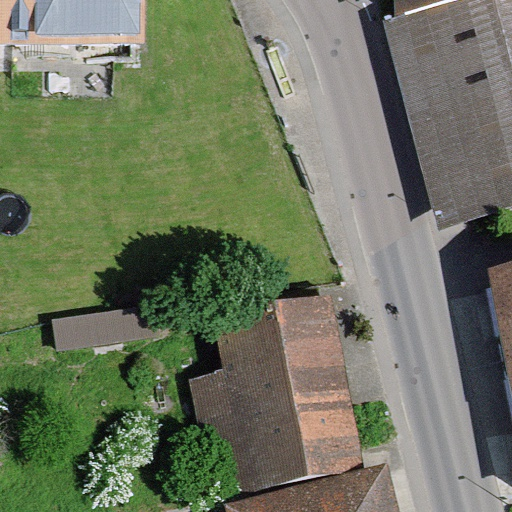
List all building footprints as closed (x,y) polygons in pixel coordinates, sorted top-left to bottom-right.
[(140,0),(0,0),(0,38),(140,40),(140,0)] [(511,0),(387,0),(388,28),(380,30),(433,238),(511,217),(511,0)] [(511,276),(476,283),(511,474),(511,276)] [(333,294),(215,318),(226,372),(192,379),(216,498),(368,467),(333,294)] [(60,338),(157,325),(153,298),(56,311),(60,338)] [(401,511),(390,466),(232,505),(233,511),(401,511)]
